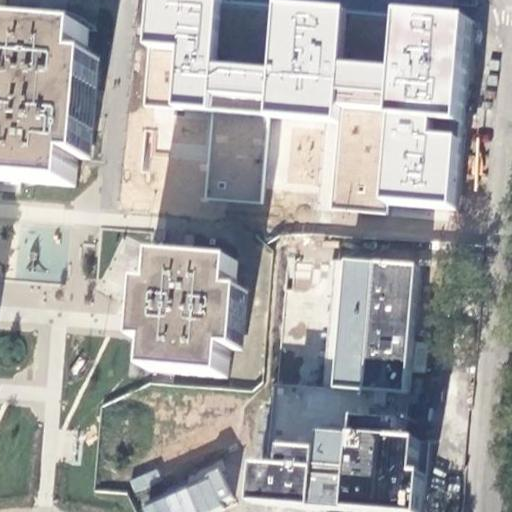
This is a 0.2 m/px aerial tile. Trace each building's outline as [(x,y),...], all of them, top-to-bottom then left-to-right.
[(457,209),(474,20),(155,2),(151,106),(391,123),(387,206),(457,209)] [(90,57),(92,27),(96,28),(97,27),(77,15),(77,13),(68,10),(68,18),(41,15),(41,8),(32,9),(33,11),(11,20),(15,21),(12,50),(5,49),(0,108),(0,149),(3,150),(1,178),(78,184),(80,157),(88,157),(97,58),(90,57)] [(159,255),(131,313),(142,313),(146,314),(149,283),(161,284),(164,256),(159,255)] [(240,262),(164,256),(161,284),(149,283),(146,314),(151,314),(149,341),(156,342),(154,362),(153,370),(231,376),(233,348),(242,349),(247,291),(238,291),(240,262)] [(247,504),(364,511),(422,511),(429,442),(418,442),(409,441),(413,394),(423,267),(335,261),(323,388),(275,385),(268,462),(252,463),(247,504)] [(140,506),(142,511),(216,511),(233,505),(218,467),(185,480),(188,486),(140,506)]
